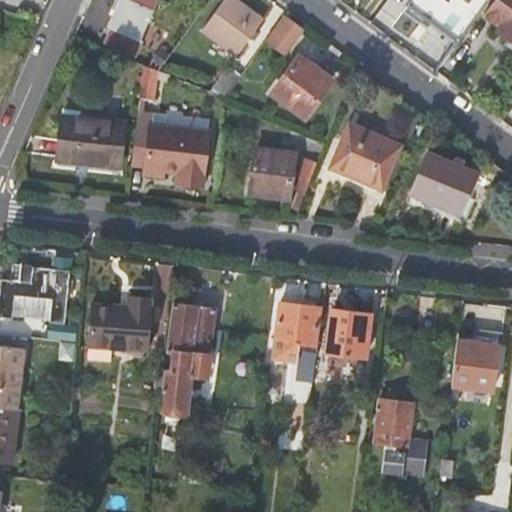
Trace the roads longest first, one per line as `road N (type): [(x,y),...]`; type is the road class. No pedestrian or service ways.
road 1 (residential): [(0,213),(511,275)]
road 2 (residential): [(511,156),(303,0)]
road 3 (residential): [(67,0),(0,156)]
